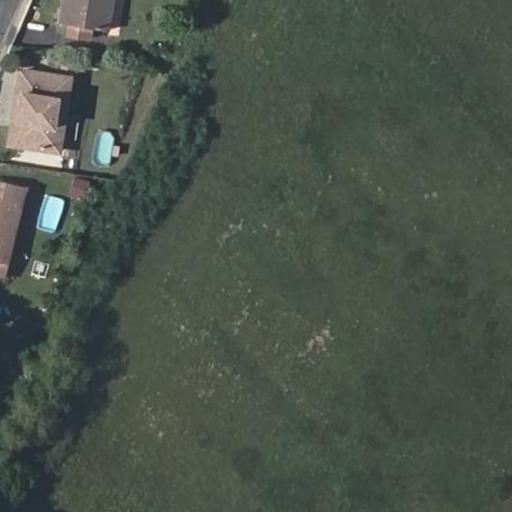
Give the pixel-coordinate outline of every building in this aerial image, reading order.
[(65,0),(62,23),(78,25),(89,27),(108,30),(112,0),(65,0)] [(88,34),(89,27),(78,25),(77,33),(88,34)] [(58,150),(68,79),(22,72),(12,143),(58,150)] [(87,200),(93,181),(75,175),(69,194),(87,200)] [(0,265),(6,267),(24,189),(0,182),(0,265)]
